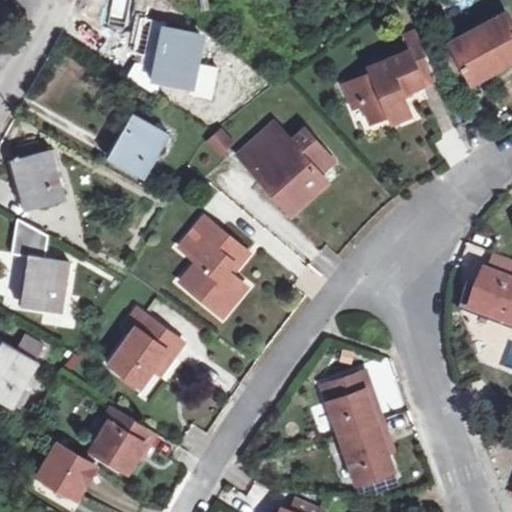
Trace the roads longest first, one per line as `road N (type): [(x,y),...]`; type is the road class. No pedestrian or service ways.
road 1 (residential): [(413,229),(323,308),(183,511)]
road 2 (residential): [(474,511),(423,347),(413,229)]
road 3 (residential): [(0,107),(58,0)]
road 4 (residential): [(413,229),(473,179),(511,161)]
